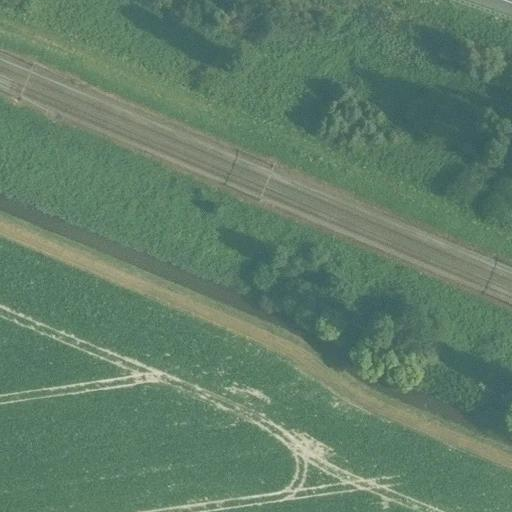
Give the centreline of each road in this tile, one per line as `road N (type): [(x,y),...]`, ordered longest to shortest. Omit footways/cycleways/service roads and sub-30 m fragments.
road 1 (track): [(511,240),(0,21)]
road 2 (track): [(460,511),(0,318)]
